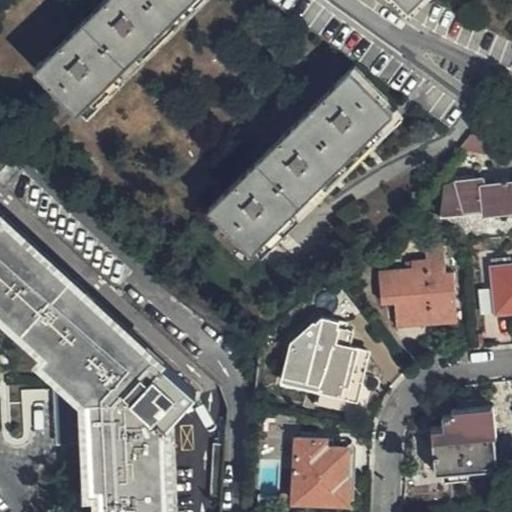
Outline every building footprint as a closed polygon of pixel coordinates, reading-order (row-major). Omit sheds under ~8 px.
[(76,108),(186,0),(101,0),(34,66),(76,108)] [(298,200),(390,110),(348,68),(207,207),(259,259),(308,210),(298,200)] [(0,146),(0,168),(11,157),(0,146)] [(511,180),(486,183),(482,182),(481,178),(455,180),(443,182),(440,214),(510,209),(511,215),(511,180)] [(172,511),(170,422),(204,383),(0,209),(0,319),(36,354),(32,359),(77,400),(82,496),(91,496),(91,511),(172,511)] [(455,320),(453,269),(446,269),(444,239),(433,241),(427,242),(428,259),(411,260),(411,268),(381,271),(381,300),(396,299),(396,323),(455,320)] [(511,263),(491,266),(492,277),(495,313),(511,310),(511,263)] [(492,277),(491,266),(482,267),(486,314),(495,313),(492,277)] [(227,315),(209,299),(188,282),(179,293),(190,301),(208,317),(230,335),(238,325),(227,315)] [(356,390),(368,348),(334,340),(338,324),(315,319),(293,332),(281,377),(309,384),(355,396),(356,390)] [(502,435),(500,400),(467,403),(466,395),(455,397),(445,401),(436,407),(432,411),(432,423),(424,424),(423,425),(423,426),(423,441),(420,442),(420,452),(425,451),(426,468),(497,464),(495,436),(502,435)] [(346,473),(349,438),(332,437),(311,437),(297,436),(294,480),(293,499),(303,499),(348,500),(349,474),(346,473)] [(215,489),(228,489),(229,438),(217,437),(215,489)]
